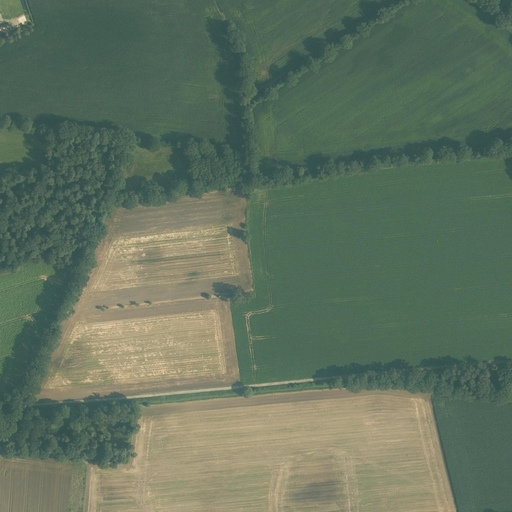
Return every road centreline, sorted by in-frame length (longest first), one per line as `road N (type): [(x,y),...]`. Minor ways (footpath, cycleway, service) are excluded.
road 1 (track): [(0,411),(508,362)]
road 2 (track): [(0,220),(115,184)]
